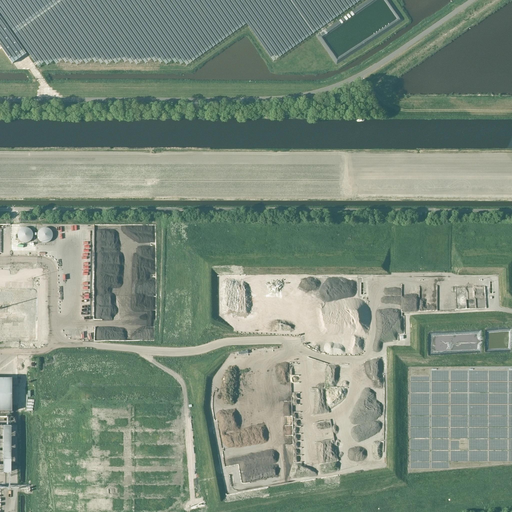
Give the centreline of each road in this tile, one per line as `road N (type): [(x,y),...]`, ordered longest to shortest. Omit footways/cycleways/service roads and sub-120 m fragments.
road 1 (track): [(511,210),(0,209)]
road 2 (unclassified): [(0,100),(311,95),(353,81),(473,0)]
road 3 (unknown): [(274,340),(308,365),(392,363),(413,356),(426,316),(511,311)]
